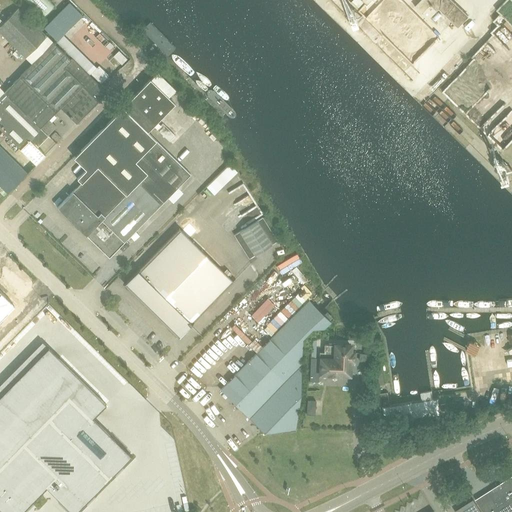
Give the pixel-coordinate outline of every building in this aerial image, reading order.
[(429,20),(432,16),(439,9),(458,27),(468,16),(451,0),(421,0),(415,7),(429,20)] [(69,2),(44,27),(57,40),(82,15),(82,14),(69,2)] [(3,22),(0,25),(0,32),(16,49),(21,53),(25,58),(46,36),(17,8),(3,22)] [(142,34),(167,59),(175,51),(150,26),(142,34)] [(60,107),(76,123),(106,92),(71,58),(70,59),(52,42),(31,64),(11,83),(47,119),(60,107)] [(99,67),(92,74),(100,83),(107,75),(99,67)] [(174,103),(150,80),(122,108),(146,132),(174,103)] [(36,146),(47,134),(48,135),(56,127),(47,119),(11,83),(4,91),(0,87),(0,129),(35,164),(38,161),(45,154),(36,146)] [(122,108),(80,151),(92,163),(76,179),(81,183),(57,208),(108,258),(190,174),(167,152),(146,132),(122,108)] [(162,123),(161,125),(157,129),(169,141),(175,135),(162,123)] [(54,132),(50,136),(56,142),(60,138),(54,132)] [(0,184),(7,192),(8,192),(14,185),(20,180),(27,173),(0,146),(0,184)] [(249,258),(277,241),(262,217),(234,235),(249,258)] [(234,281),(179,228),(126,283),(180,336),(191,325),(234,281)] [(0,290),(0,320),(15,305),(0,290)] [(285,382),(302,366),(303,337),(310,330),(323,328),(331,321),(309,300),(256,353),(285,382)] [(350,345),(335,344),(335,343),(324,343),(324,352),(319,352),(318,358),(310,358),(309,382),(318,382),(318,360),(321,360),(320,373),(329,373),(329,374),(332,374),(333,376),(337,376),(338,375),(340,375),(340,374),(349,374),(349,360),(353,360),(353,352),(350,352),(350,345)] [(48,347),(0,395),(0,508),(3,511),(21,511),(34,499),(46,487),(59,499),(71,511),(74,511),(131,455),(116,441),(92,417),(106,404),(48,347)] [(249,418),(285,382),(256,353),(221,389),(231,399),(239,408),(249,418)] [(386,383),(384,374),(382,363),(376,364),(380,384),(386,383)] [(296,428),(301,392),(302,366),(285,382),(249,418),(264,433),(296,428)] [(386,423),(441,416),(438,398),(390,405),(388,392),(378,393),(380,410),(384,409),(386,423)] [(306,414),(314,414),(315,401),(307,400),(306,414)] [(465,403),(439,406),(441,416),(466,412),(465,403)] [(511,511),(511,476),(475,499),(483,511),(511,511)] [(456,511),(480,511),(473,500),(456,511)]
